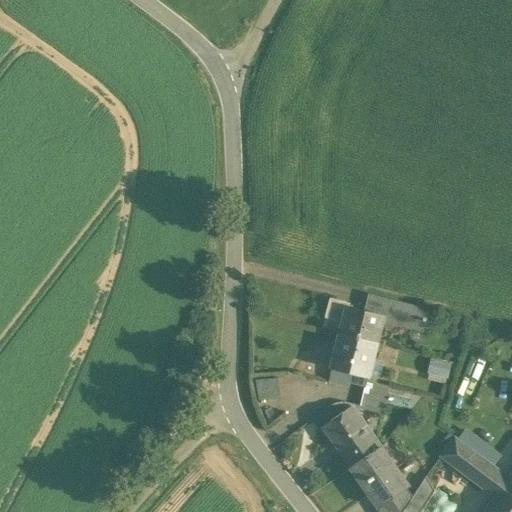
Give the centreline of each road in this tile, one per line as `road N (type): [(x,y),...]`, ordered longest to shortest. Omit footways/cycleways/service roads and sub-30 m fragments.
road 1 (tertiary): [(236,424),(234,138),(222,75)]
road 2 (unclassified): [(236,424),(196,435),(130,511)]
